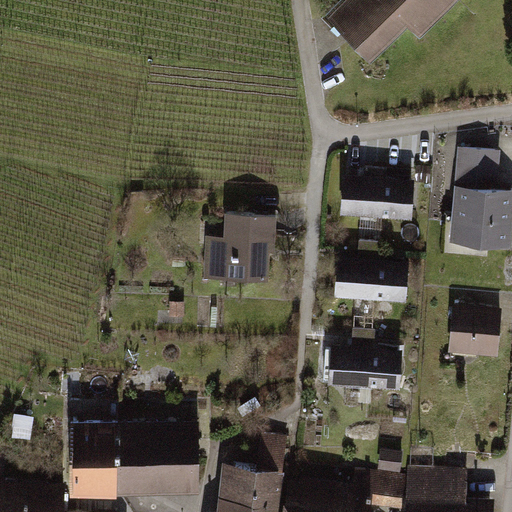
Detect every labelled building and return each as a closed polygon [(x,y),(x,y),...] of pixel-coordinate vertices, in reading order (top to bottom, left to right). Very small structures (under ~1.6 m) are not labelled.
[(338,0),(326,12),(371,58),(373,56),(372,55),(407,21),(421,34),(423,32),(421,31),(453,0),(338,0)] [(497,147),(458,144),(450,238),(508,243),(511,195),(511,187),(494,186),(497,147)] [(344,171),(342,210),(413,214),(415,175),(386,173),(387,165),(366,164),(366,173),(344,171)] [(210,235),(209,269),(273,272),(275,214),(225,211),(224,236),(210,235)] [(339,252),(336,293),(407,299),(411,258),(380,256),(381,238),(361,237),(360,254),(339,252)] [(453,304),(450,348),(496,351),(499,307),(453,304)] [(333,343),(330,378),(398,382),(401,348),(373,347),(374,326),(355,325),(354,344),(333,343)] [(73,417),(73,483),(197,482),(197,417),(73,417)] [(276,511),(286,437),(264,435),(260,464),(226,460),(219,511),(276,511)] [(401,449),(388,447),(386,465),(399,466),(401,449)] [(290,480),(286,511),(368,511),(371,497),(409,503),(411,475),(360,468),(358,483),(324,478),(324,484),(290,480)] [(409,503),(408,511),(491,511),(492,502),(465,501),(466,470),(412,468),(411,475),(409,503)] [(61,511),(62,511),(63,483),(0,475),(0,511),(61,511)]
